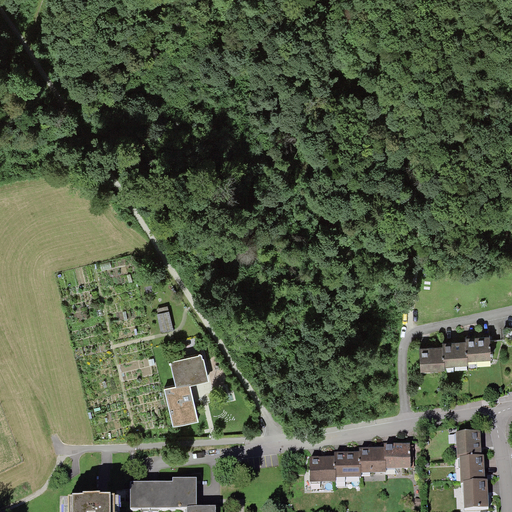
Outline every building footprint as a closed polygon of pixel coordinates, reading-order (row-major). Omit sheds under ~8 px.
[(170,308),(158,311),(164,333),(176,330),(170,308)] [(493,358),(492,336),(468,337),(470,360),(493,358)] [(469,363),(468,341),(445,342),(446,364),(469,363)] [(445,368),(444,346),(421,347),(422,369),(445,368)] [(202,352),(169,361),(177,384),(163,388),(172,427),(199,420),(190,383),(208,379),(202,352)] [(482,459),(481,434),(457,435),(459,460),(482,459)] [(410,470),(409,448),(385,449),(387,471),(410,470)] [(385,474),(384,451),(360,453),(362,475),(385,474)] [(360,478),(359,456),(336,457),(337,480),(360,478)] [(486,483),(484,459),(461,461),(463,484),(486,483)] [(336,483),(335,461),(312,462),(313,484),(336,483)] [(174,482),(174,486),(132,485),(132,511),(188,510),(197,510),(198,482),(174,482)] [(489,509),(487,484),(464,485),(466,510),(489,509)]
